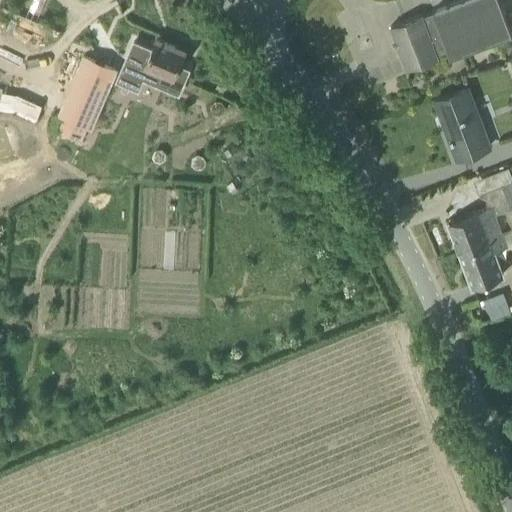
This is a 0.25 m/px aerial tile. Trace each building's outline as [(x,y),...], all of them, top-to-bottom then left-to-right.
[(511,35),(511,34),(498,0),(459,0),(433,10),(433,12),(422,16),(422,14),(391,26),(407,68),(438,56),(437,55),(448,50),(451,58),(511,35)] [(174,76),(185,50),(157,38),(145,65),(157,71),(151,84),(148,82),(137,109),(159,119),(163,110),(171,92),(167,90),(173,76),(174,76)] [(90,128),(108,87),(116,69),(85,56),(77,74),(60,114),(62,115),(56,129),(81,141),(87,126),(90,128)] [(458,158),(489,146),(467,87),(436,99),(458,158)] [(511,207),(511,208),(502,184),(484,191),(489,206),(449,221),(460,251),(502,235),(494,214),(505,209),(511,226),(511,207)] [(494,251),(506,246),(502,235),(460,251),(473,285),(503,274),(494,251)]
